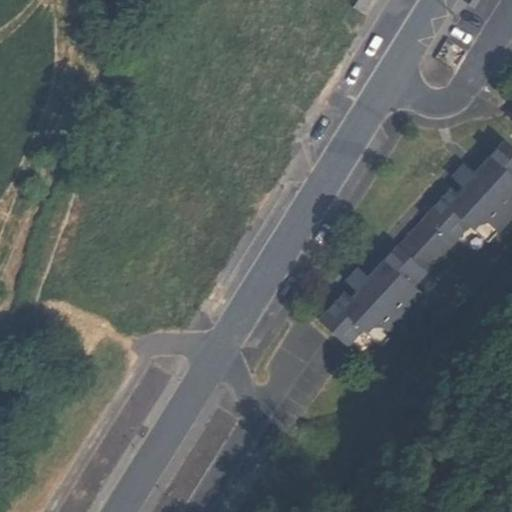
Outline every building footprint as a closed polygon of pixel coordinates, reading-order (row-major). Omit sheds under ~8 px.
[(476,184),(510,216),(511,213),(511,146),(506,141),(482,167),(488,172),(476,184)] [(459,193),(464,198),(476,184),(488,172),(482,167),(476,174),(464,164),(460,169),(454,175),(465,186),(459,193)] [(510,216),(476,184),(464,198),(459,193),(452,187),(415,227),(413,230),(439,255),(469,223),(488,240),(510,216)] [(369,288),(404,319),(426,295),(413,284),(439,255),(413,230),(411,232),(376,270),(382,275),(369,288)] [(353,296),(358,301),(369,288),(382,275),(376,270),(370,277),(359,267),(352,274),(348,279),(359,289),(353,296)] [(404,319),(369,288),(358,301),(353,296),(346,290),(320,318),(347,343),(363,327),(381,344),(404,319)]
